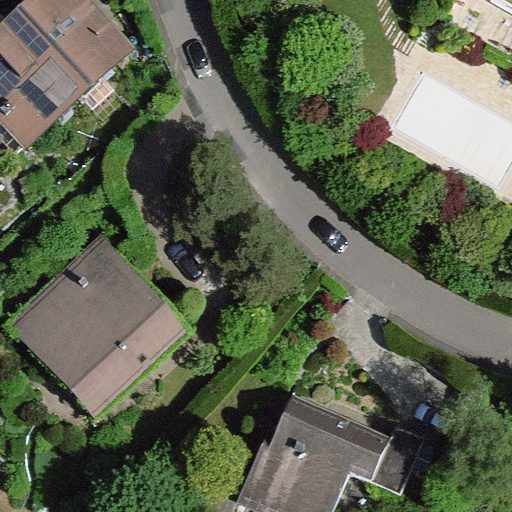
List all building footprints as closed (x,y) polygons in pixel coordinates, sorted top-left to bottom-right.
[(89,0),(41,0),(36,6),(67,39),(81,24),(118,63),(134,48),(89,0)] [(511,0),(492,0),(494,5),(511,15),(511,0)] [(0,58),(3,62),(0,64),(0,105),(11,117),(4,123),(28,148),(118,63),(81,24),(67,39),(36,6),(0,40),(0,58)] [(82,286),(29,333),(101,413),(185,334),(104,249),(74,277),(82,286)] [(270,437),(246,493),(280,508),(278,511),(336,511),(352,478),(373,487),(390,448),(294,406),(279,441),(270,437)] [(390,448),(373,487),(403,500),(426,446),(397,433),(390,448)]
